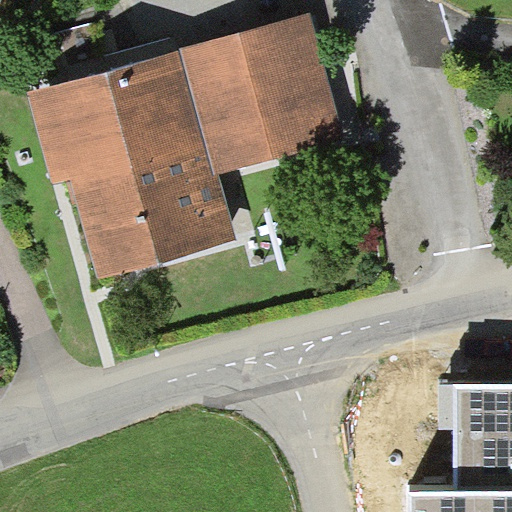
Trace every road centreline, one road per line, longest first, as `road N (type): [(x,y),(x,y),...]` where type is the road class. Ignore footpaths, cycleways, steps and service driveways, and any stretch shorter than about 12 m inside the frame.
road 1 (residential): [(282,349),(0,441)]
road 2 (residential): [(511,297),(282,349)]
road 3 (residential): [(282,349),(332,511)]
